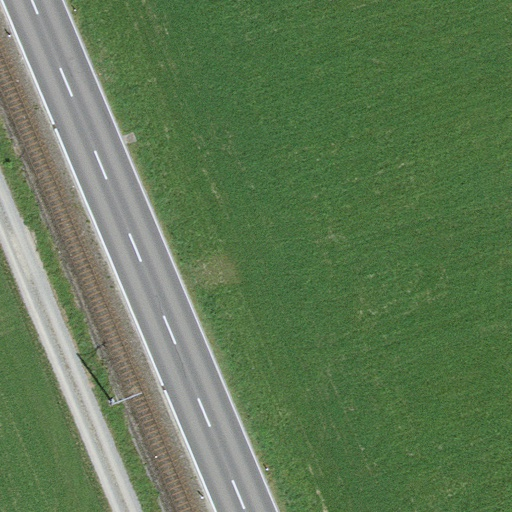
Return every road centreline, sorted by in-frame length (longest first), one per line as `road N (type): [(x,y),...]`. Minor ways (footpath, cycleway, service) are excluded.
road 1 (primary): [(247,511),(34,0)]
road 2 (track): [(119,511),(0,221)]
